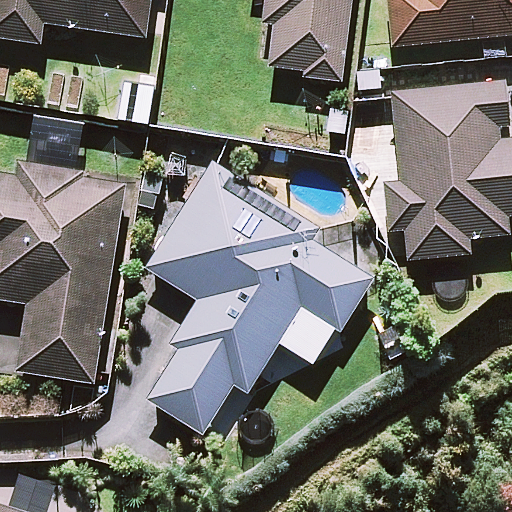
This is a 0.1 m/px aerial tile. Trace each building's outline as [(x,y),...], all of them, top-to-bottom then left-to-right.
[(0,0),(0,41),(41,45),(43,27),(147,37),(150,0),(0,0)] [(270,0),(263,66),(304,71),(303,79),(341,84),(351,0),(270,0)] [(511,0),(390,0),(395,48),(511,37),(511,0)] [(511,140),(509,140),(505,84),(393,92),(400,182),(385,183),(389,232),(405,231),(407,260),(470,256),(468,239),(508,237),(507,217),(511,216),(511,140)] [(83,128),(34,120),(26,172),(0,167),(0,300),(28,305),(18,373),(94,385),(124,184),(76,177),(83,128)] [(322,235),(212,168),(149,272),(203,304),(144,400),(203,436),(234,386),(248,395),(300,309),(340,333),(373,280),(316,245),(322,235)]
